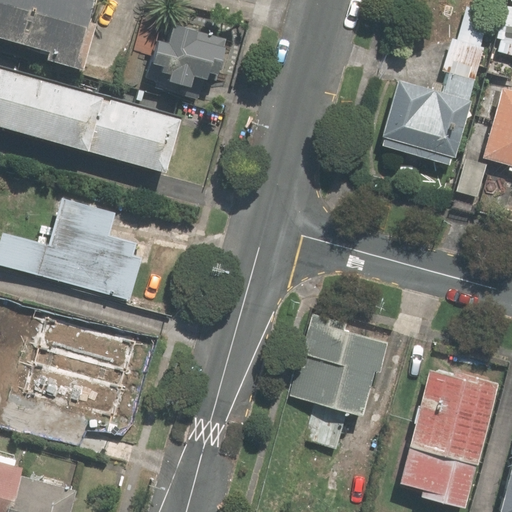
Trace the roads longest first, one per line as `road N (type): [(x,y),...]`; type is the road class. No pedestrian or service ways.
road 1 (residential): [(186,511),(263,228)]
road 2 (residential): [(263,228),(511,295)]
road 3 (residential): [(263,228),(328,0)]
